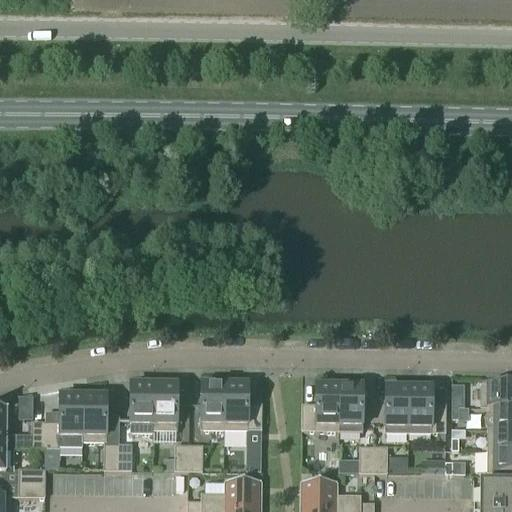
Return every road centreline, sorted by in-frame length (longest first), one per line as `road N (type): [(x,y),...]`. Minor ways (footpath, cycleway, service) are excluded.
road 1 (residential): [(0,384),(210,358),(511,363)]
road 2 (tertiary): [(0,30),(511,39)]
road 3 (primary): [(511,123),(0,116)]
